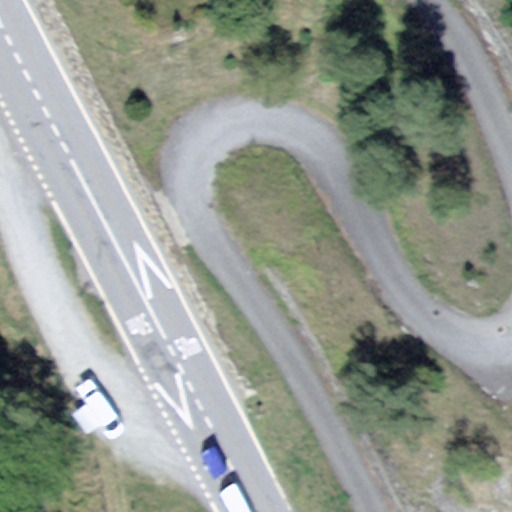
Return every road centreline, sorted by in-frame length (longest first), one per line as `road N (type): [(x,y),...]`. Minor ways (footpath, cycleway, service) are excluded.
road 1 (track): [(511,338),(464,340),(419,307),(303,133),(262,120),(209,139),(193,167),(195,210),(303,381),(370,511)]
road 2 (secondary): [(253,511),(0,21)]
road 3 (track): [(428,0),(511,158)]
road 4 (track): [(189,386),(118,511)]
